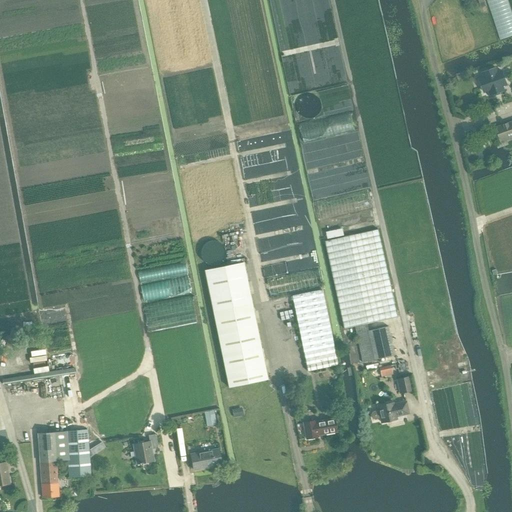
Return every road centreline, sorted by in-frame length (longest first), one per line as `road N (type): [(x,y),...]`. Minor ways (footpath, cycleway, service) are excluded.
road 1 (track): [(166,438),(80,0)]
road 2 (unclassified): [(511,417),(421,0)]
road 3 (track): [(268,312),(202,0)]
road 4 (track): [(331,0),(379,215)]
